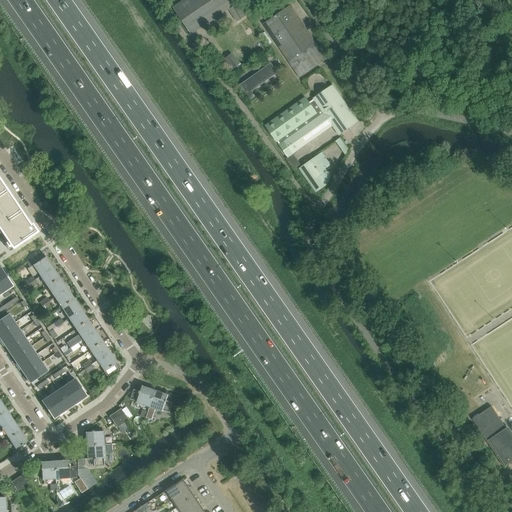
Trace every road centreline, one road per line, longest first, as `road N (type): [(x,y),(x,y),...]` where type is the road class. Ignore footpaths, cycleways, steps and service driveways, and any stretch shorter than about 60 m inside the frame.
road 1 (motorway): [(418,511),(59,0)]
road 2 (motorway): [(21,0),(378,511)]
road 3 (residential): [(139,358),(0,157)]
road 4 (unknown): [(511,41),(367,51),(329,0)]
road 5 (residential): [(50,442),(106,403),(139,358)]
road 6 (residential): [(232,427),(198,379),(139,358)]
